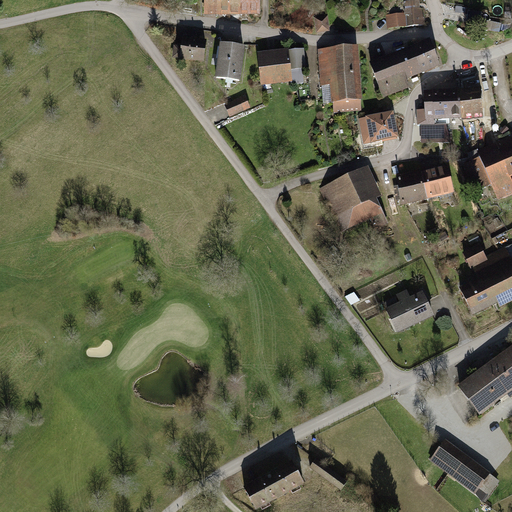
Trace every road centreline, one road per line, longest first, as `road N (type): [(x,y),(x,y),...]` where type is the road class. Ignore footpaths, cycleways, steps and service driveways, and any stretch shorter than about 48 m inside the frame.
road 1 (unclassified): [(398,385),(125,9)]
road 2 (residential): [(125,9),(319,35),(433,31)]
road 3 (unclassified): [(170,511),(238,462),(398,385)]
road 4 (residential): [(398,385),(511,323)]
road 5 (unclassified): [(0,24),(77,7),(125,9)]
